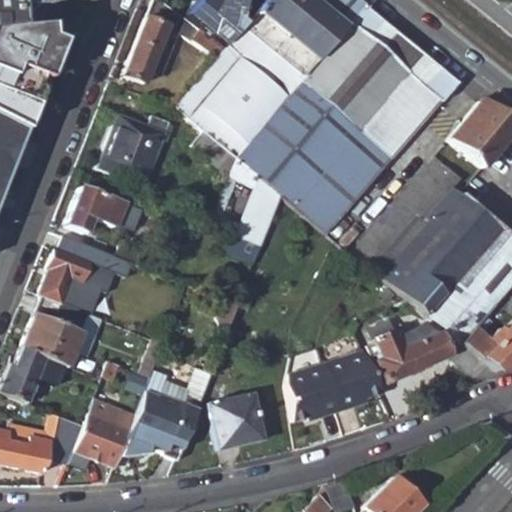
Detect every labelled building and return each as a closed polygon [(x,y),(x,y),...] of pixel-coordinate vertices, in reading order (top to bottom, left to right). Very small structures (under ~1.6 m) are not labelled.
[(0,0),(0,124),(16,133),(56,33),(41,27),(39,2),(67,0),(0,0)] [(174,36),(209,63),(216,55),(180,21),(178,20),(150,0),(147,0),(116,79),(137,88),(144,74),(157,78),(174,36)] [(359,7),(349,0),(262,0),(260,3),(239,28),(216,55),(209,63),(168,111),(182,123),(197,135),(229,161),(359,7)] [(206,0),(197,0),(180,21),(216,55),(220,49),(239,28),(234,23),(238,0),(216,0),(215,7),(206,0)] [(359,7),(229,161),(275,199),(321,238),(451,83),(359,7)] [(443,142),(477,172),(511,132),(475,103),(443,142)] [(112,117),(91,171),(138,190),(163,126),(146,118),(142,128),(112,117)] [(0,172),(16,133),(0,124),(0,172)] [(186,149),(223,180),(229,161),(197,135),(186,149)] [(428,159),(343,256),(364,272),(411,218),(417,223),(442,193),(453,180),(428,159)] [(459,201),(455,198),(450,193),(442,193),(417,223),(411,218),(364,272),(454,347),(509,284),(511,279),(511,245),(469,211),(489,186),(479,177),(459,201)] [(74,191),(59,227),(80,235),(86,221),(107,229),(116,206),(74,191)] [(43,272),(33,298),(36,299),(82,317),(85,318),(95,294),(101,297),(109,276),(80,264),(85,251),(56,239),(50,253),(49,252),(41,271),(43,272)] [(216,253),(249,266),(254,252),(222,240),(216,253)] [(114,247),(109,260),(133,270),(139,255),(114,247)] [(497,318),(511,301),(511,286),(509,284),(454,347),(462,353),(487,375),(502,367),(511,358),(511,314),(510,316),(510,322),(496,334),(493,332),(483,341),(477,336),(494,316),(497,318)] [(250,293),(240,289),(235,302),(233,307),(243,311),(250,293)] [(225,298),(222,305),(233,309),(233,307),(235,302),(225,298)] [(62,370),(82,317),(36,299),(15,351),(49,365),(62,370)] [(218,314),(229,318),(233,309),(222,305),(218,314)] [(367,364),(377,387),(441,359),(432,337),(431,337),(418,327),(390,339),(383,324),(361,334),(373,362),(367,364)] [(147,343),(133,377),(144,382),(157,347),(147,343)] [(1,374),(0,378),(0,398),(21,407),(35,370),(46,374),(49,365),(15,351),(6,376),(1,374)] [(449,368),(469,385),(487,375),(462,353),(449,368)] [(318,367),(332,416),(348,411),(347,407),(360,404),(375,399),(356,357),(318,367)] [(105,383),(111,368),(102,365),(96,379),(105,383)] [(332,416),(318,367),(283,376),(281,388),(287,424),(301,420),(315,416),(316,420),(332,416)] [(153,398),(140,392),(131,414),(113,460),(142,456),(145,447),(158,452),(158,456),(172,461),(206,376),(193,370),(184,392),(159,382),(154,396),(153,398)] [(131,414),(89,398),(77,429),(67,453),(83,460),(109,471),(113,460),(131,414)] [(201,408),(212,452),(255,443),(246,399),(201,408)] [(53,420),(42,415),(41,435),(5,427),(3,436),(2,444),(21,448),(23,439),(42,443),(48,445),(53,420)] [(45,465),(61,468),(67,453),(77,429),(53,420),(45,465)] [(42,443),(23,439),(21,448),(2,444),(3,436),(0,435),(0,468),(36,477),(42,443)] [(61,468),(77,474),(83,460),(67,453),(61,468)] [(387,481),(358,510),(359,511),(414,511),(416,510),(387,481)] [(322,511),(309,498),(296,511),(322,511)]
